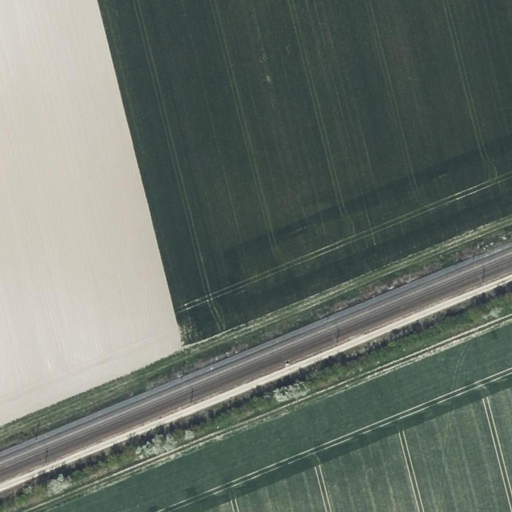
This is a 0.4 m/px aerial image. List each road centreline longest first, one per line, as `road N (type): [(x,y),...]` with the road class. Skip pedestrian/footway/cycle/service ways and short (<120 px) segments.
road 1 (track): [(0,430),(511,222)]
road 2 (track): [(511,315),(31,511)]
